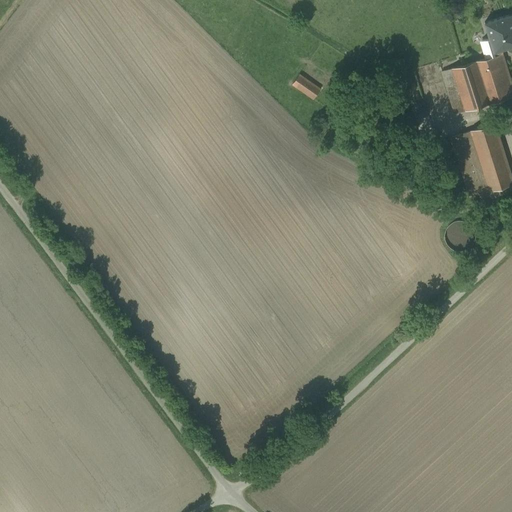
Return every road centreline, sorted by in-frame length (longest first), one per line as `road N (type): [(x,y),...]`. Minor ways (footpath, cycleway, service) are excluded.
road 1 (unclassified): [(228,490),(0,187)]
road 2 (unclassified): [(511,245),(294,446),(228,490)]
